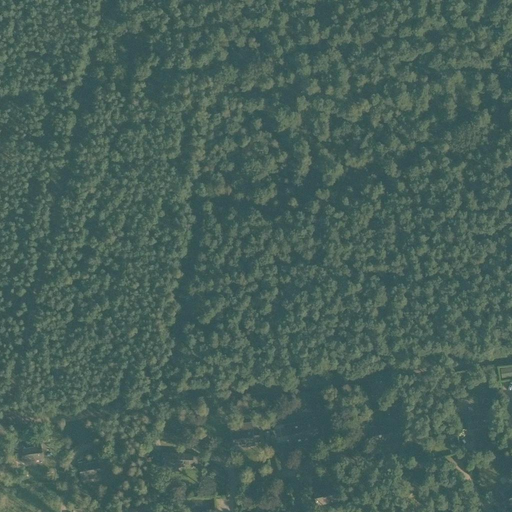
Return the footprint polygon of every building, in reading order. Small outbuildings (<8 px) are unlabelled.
[(468,418),(469,431),(490,428),(489,415),(488,411),(477,413),(477,417),(468,418)] [(311,440),(320,438),(317,424),(296,429),(295,425),(286,427),(290,447),(312,442),(311,440)] [(370,432),(372,444),(401,439),(399,427),(387,429),(386,426),(379,427),(379,431),(370,432)] [(259,430),(232,434),(234,445),(255,442),(255,444),(261,443),(259,430)] [(13,448),(15,460),(21,459),(22,464),(42,461),(40,445),(35,446),(35,447),(23,449),(22,446),(13,448)] [(161,467),(192,468),(192,455),(162,453),(161,467)] [(92,478),(100,477),(98,462),(85,465),(85,462),(77,464),(80,482),(93,480),(92,478)] [(338,501),(335,488),(334,485),(328,487),(329,490),(314,493),(317,506),(338,501)] [(511,506),(511,490),(504,495),(508,501),(502,504),(506,510),(511,506)] [(176,502),(176,511),(201,509),(200,500),(191,501),(176,502)]
